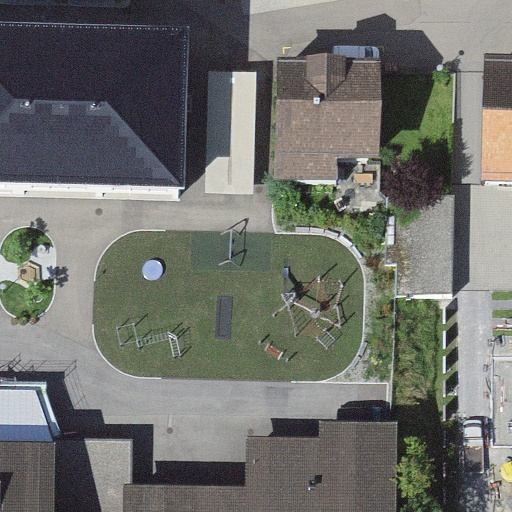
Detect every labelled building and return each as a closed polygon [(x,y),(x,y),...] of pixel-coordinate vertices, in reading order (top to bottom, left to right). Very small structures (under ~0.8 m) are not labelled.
[(185,58),(0,53),(0,205),(182,210),(185,58)] [(338,180),(379,181),(382,76),(281,73),(277,195),(338,198),(338,180)] [(258,186),(258,74),(213,75),(214,187),(258,186)] [(511,75),(491,75),(489,190),(511,190),(511,75)] [(406,297),(460,297),(460,204),(452,204),(405,204),(406,297)] [(409,345),(411,374),(461,373),(460,345),(409,345)] [(0,447),(48,448),(48,395),(0,395),(0,447)] [(0,511),(415,511),(414,425),(359,426),(316,427),(316,437),(241,438),(241,485),(140,486),(140,439),(63,440),(63,451),(0,451),(0,511)]
